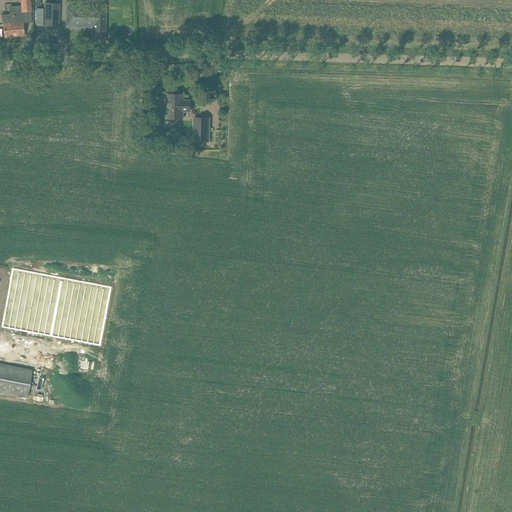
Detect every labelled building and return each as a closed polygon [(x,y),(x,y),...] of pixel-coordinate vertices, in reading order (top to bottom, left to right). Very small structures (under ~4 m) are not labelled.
[(4,38),(24,36),(22,12),(30,11),(29,0),(20,0),(21,6),(13,7),(9,7),(9,15),(3,15),(3,24),(4,38)] [(45,4),(44,25),(58,26),(59,4),(45,4)] [(104,42),(104,32),(105,7),(95,6),(94,8),(67,7),(67,27),(93,26),(93,42),(104,42)] [(176,120),(176,119),(183,119),(183,112),(190,112),(190,101),(183,101),(183,95),(167,95),(166,118),(169,118),(169,119),(173,123),(176,120)] [(199,146),(204,146),(204,141),(208,141),(209,118),(194,118),(193,141),(199,141),(199,146)] [(0,266),(0,327),(97,346),(108,287),(0,266)] [(0,392),(27,398),(32,371),(0,364),(0,392)]
